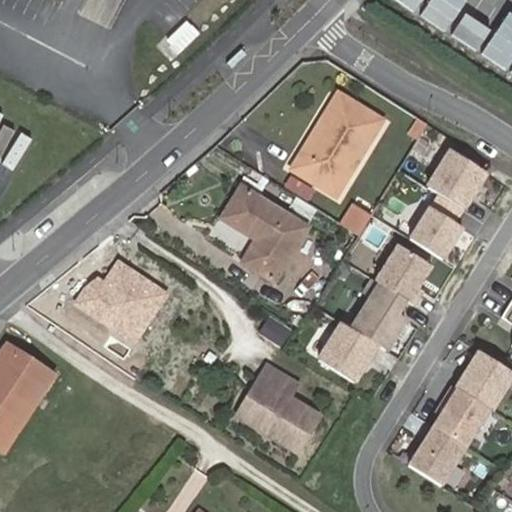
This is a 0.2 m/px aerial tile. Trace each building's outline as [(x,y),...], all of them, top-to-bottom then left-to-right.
[(351,147),(369,118),(330,97),(313,124),(318,126),(298,158),(293,156),(284,171),(319,190),(327,178),(337,184),(358,151),(351,147)] [(375,122),(369,118),(351,147),(358,151),(375,122)] [(425,125),(414,118),(405,134),(416,140),(425,125)] [(318,126),(313,124),(293,156),(298,158),(318,126)] [(483,173),(448,152),(426,189),(436,193),(462,210),(483,173)] [(329,197),(337,184),(327,178),(319,190),(329,197)] [(253,245),(239,268),(271,286),(304,231),(237,192),(218,223),(253,245)] [(462,210),(436,193),(407,239),(443,261),(462,230),(453,225),(462,210)] [(339,226),(357,237),(370,216),(353,205),(339,226)] [(132,253),(114,238),(113,237),(66,286),(56,302),(103,333),(127,298),(96,276),(109,262),(124,267),(135,255),(132,253)] [(433,270),(395,247),(374,282),(405,301),(413,307),(423,292),(420,290),(433,270)] [(374,282),(373,282),(364,296),(371,300),(351,331),(377,347),(385,352),(405,320),(396,315),(405,301),(374,282)] [(511,298),(500,317),(511,324),(511,343),(511,345),(511,298)] [(283,343),(292,328),(271,314),(262,330),(283,343)] [(351,331),(341,325),(318,363),(354,384),(377,347),(351,331)] [(183,365),(191,340),(165,332),(158,357),(183,365)] [(0,454),(2,456),(53,377),(6,347),(0,355),(0,454)] [(511,375),(511,372),(479,352),(456,390),(488,409),(491,411),(511,375)] [(298,386),(266,367),(257,381),(263,385),(245,416),(263,426),(259,432),(297,455),(320,418),(289,400),(298,386)] [(263,385),(257,381),(235,417),(259,432),(263,426),(245,416),(263,385)] [(456,390),(452,387),(442,402),(446,404),(432,427),(465,447),(488,409),(456,390)] [(465,447),(432,427),(408,465),(442,486),(465,447)]
